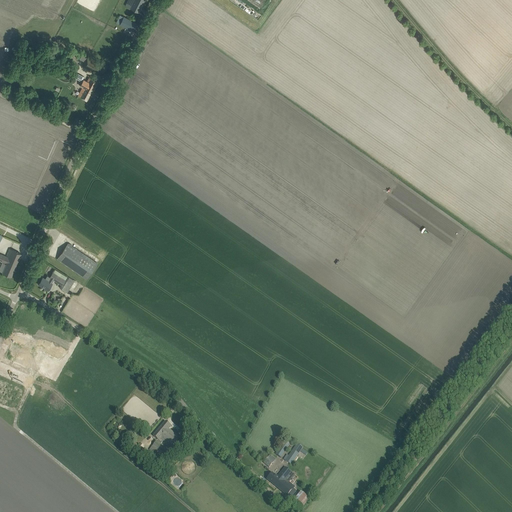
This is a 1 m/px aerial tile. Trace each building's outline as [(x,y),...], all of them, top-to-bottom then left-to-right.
[(139,12),(144,0),(128,0),(126,5),(139,12)] [(120,24),(133,30),(136,23),(123,16),(120,24)] [(104,76),(108,67),(87,56),(82,66),(88,70),(89,68),(104,76)] [(99,81),(89,76),(87,81),(84,79),(80,87),(82,88),(78,95),(87,100),(91,92),(93,93),(99,81)] [(101,226),(111,219),(103,208),(93,216),(101,226)] [(87,279),(97,263),(68,243),(57,259),(87,279)] [(0,260),(2,262),(7,264),(3,272),(3,273),(11,276),(21,253),(17,251),(10,249),(7,256),(4,255),(0,253),(0,260)] [(60,287),(65,291),(72,279),(67,275),(66,278),(62,276),(61,277),(53,272),(50,277),(47,275),(45,279),(43,277),(39,284),(48,290),(52,283),(54,280),(62,285),(60,287)] [(40,335),(37,344),(21,338),(20,343),(11,340),(4,359),(36,372),(43,354),(60,360),(66,345),(40,335)] [(157,441),(161,445),(163,442),(170,448),(179,438),(169,429),(171,427),(165,422),(153,436),(157,440),(156,441),(157,441)] [(276,455),(281,458),(292,441),(287,437),(276,455)] [(152,448),(164,457),(168,450),(161,445),(157,441),(152,448)] [(285,461),(291,465),(303,448),(297,444),(285,461)] [(135,453),(142,458),(147,452),(140,446),(135,453)] [(263,463),(269,468),(276,460),(270,455),(263,463)] [(267,480),(290,499),(296,491),(293,489),(295,487),(288,482),(294,475),(285,467),(277,477),(272,473),(267,480)] [(299,501),(298,505),(304,508),(309,497),(298,492),(297,494),(295,493),(293,498),(299,501)]
